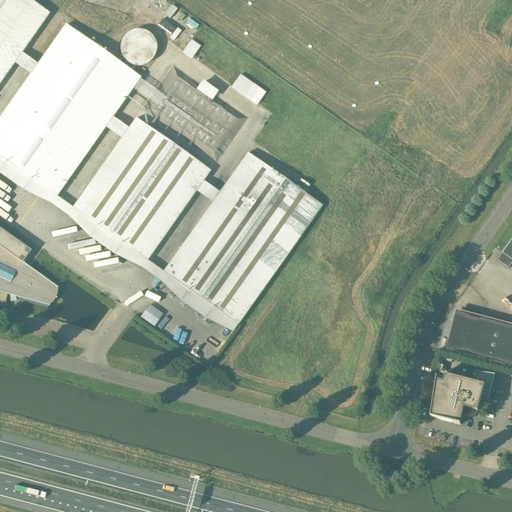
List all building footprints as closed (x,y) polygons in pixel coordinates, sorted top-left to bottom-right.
[(29,0),(0,0),(0,82),(49,13),(29,0)] [(511,0),(181,0),(420,168),(511,37),(511,0)] [(170,33),(174,27),(160,19),(156,25),(170,33)] [(0,117),(0,156),(56,196),(112,117),(140,78),(66,25),(0,117)] [(126,35),(125,36),(124,36),(124,37),(123,39),(122,41),(121,43),(121,44),(120,47),(120,48),(120,49),(121,51),(121,52),(121,53),(122,55),(122,57),(123,58),(124,59),(125,60),(126,61),(128,63),(129,63),(130,64),(131,64),(133,65),(134,65),(135,66),(136,66),(138,66),(140,66),(142,65),(144,65),(146,64),(148,63),(149,62),(151,61),(151,60),(153,58),(154,57),(155,55),(155,53),(156,53),(156,51),(156,50),(156,49),(156,48),(156,47),(156,45),(156,44),(155,43),(155,41),(154,40),(154,39),(153,38),(152,36),(151,35),(149,34),(148,33),(147,32),(146,32),(145,31),(144,31),(141,30),(140,30),(139,30),(137,30),(136,30),(134,30),(132,31),(130,32),(128,33),(127,34),(126,35)] [(191,40),(184,51),(193,57),(200,47),(191,40)] [(245,118),(176,70),(149,110),(217,158),(245,118)] [(240,75),(233,86),(258,103),(265,93),(240,75)] [(73,208),(147,260),(210,171),(135,119),(73,208)] [(247,154),(163,272),(238,325),(321,206),(247,154)] [(0,307),(3,309),(7,295),(10,295),(11,302),(16,301),(16,297),(49,306),(58,288),(22,263),(31,251),(0,229),(0,307)] [(503,253),(498,260),(509,269),(511,263),(511,240),(503,253)] [(141,317),(154,327),(163,315),(149,305),(141,317)] [(449,339),(446,350),(511,367),(511,324),(466,313),(449,339)] [(436,380),(431,417),(461,425),(461,424),(460,424),(462,415),(463,414),(466,415),(467,408),(472,409),(477,411),(477,412),(478,412),(481,400),(488,402),(492,385),(494,377),(495,375),(476,372),(475,378),(474,383),(471,382),(445,375),(445,376),(444,382),(437,381),(437,380),(436,380)]
